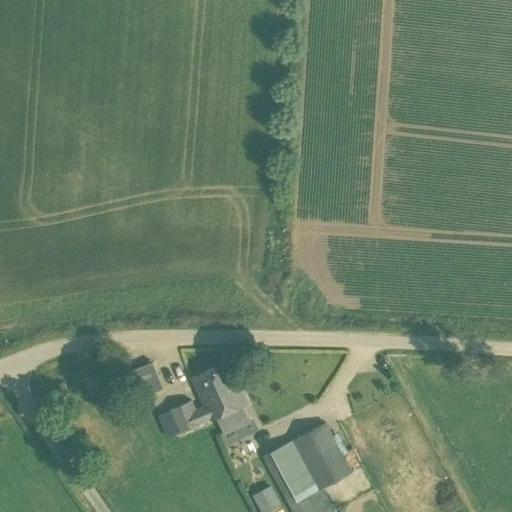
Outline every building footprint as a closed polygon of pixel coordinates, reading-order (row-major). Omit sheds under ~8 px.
[(204,404),(209,417),(247,402),(230,360),(192,376),(204,404)] [(137,399),(164,388),(153,362),(126,373),(137,399)] [(58,390),(66,387),(64,382),(56,385),(58,390)] [(164,426),(151,394),(137,399),(96,417),(110,449),(164,426)] [(209,417),(204,404),(195,408),(191,398),(169,407),(173,417),(175,416),(180,429),(209,417)] [(320,488),(352,470),(325,422),(263,456),(293,511),(323,511),(309,485),(316,481),(320,488)] [(270,484),(251,495),(260,511),(267,511),(281,505),(270,484)]
